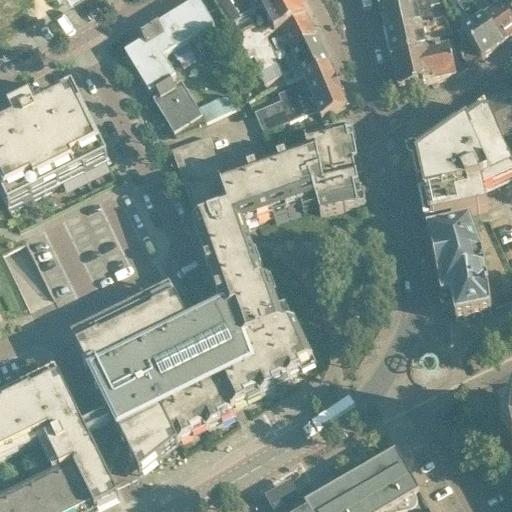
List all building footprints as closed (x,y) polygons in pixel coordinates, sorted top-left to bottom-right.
[(288,0),(209,0),(218,13),(229,31),(288,0)] [(281,76),(265,41),(279,34),(306,20),(305,19),(306,19),(295,0),(288,0),(229,31),(260,80),(271,73),(275,80),(281,76)] [(380,13),(386,37),(434,27),(434,26),(433,24),(442,22),(437,0),(376,0),(379,13),(380,13)] [(502,49),(484,23),(485,22),(468,0),(459,7),(473,28),(463,36),(468,43),(462,48),(461,58),(469,72),(502,49)] [(481,0),(493,16),(485,22),(484,23),(502,49),(511,41),(511,19),(498,0),(481,0)] [(498,0),(511,19),(511,0),(510,0),(498,0)] [(202,120),(181,86),(174,90),(171,85),(176,82),(164,62),(193,44),(200,56),(221,43),(214,31),(215,31),(199,4),(158,29),(155,24),(137,34),(144,46),(125,57),(150,98),(155,95),(159,100),(154,103),(174,137),(202,120)] [(263,86),(268,95),(286,88),(304,80),(330,69),(316,40),(306,20),(279,34),(281,38),(271,43),(276,54),(286,49),(289,54),(290,54),(298,70),(282,77),(281,76),(275,80),(263,86)] [(386,37),(391,62),(432,54),(432,53),(450,49),(454,48),(452,38),(444,23),(434,26),(434,27),(386,37)] [(432,53),(432,54),(391,62),(398,94),(456,81),(452,61),(450,49),(432,53)] [(309,101),(310,103),(339,91),(330,69),(304,80),(307,86),(279,98),(281,105),(255,116),(259,128),(286,115),(285,113),(297,108),(296,107),(309,101)] [(0,257),(28,309),(51,298),(108,414),(217,360),(79,82),(0,120),(0,257)] [(285,113),(286,115),(259,128),(264,138),(319,115),(322,123),(348,112),(339,91),(310,103),(309,101),(296,107),(297,108),(285,113)] [(231,97),(199,112),(206,127),(220,121),(236,113),(231,97)] [(511,102),(489,112),(504,147),(511,143),(511,102)] [(414,171),(414,172),(415,172),(415,173),(414,173),(418,193),(421,193),(423,200),(420,201),(426,227),(488,213),(484,199),(511,186),(511,174),(485,113),(462,129),(464,131),(458,136),(456,133),(420,159),(421,160),(420,161),(419,160),(418,161),(419,163),(417,170),(415,170),(414,171)] [(170,292),(72,341),(110,418),(97,425),(83,431),(56,375),(0,402),(0,460),(50,436),(53,442),(46,446),(61,476),(60,477),(63,482),(0,511),(90,511),(93,511),(104,511),(119,505),(87,439),(100,432),(113,426),(141,481),(179,451),(177,447),(193,439),(191,435),(203,429),(205,433),(221,426),(219,421),(276,394),(274,389),(302,376),(299,372),(314,365),(295,327),(285,331),(274,301),(270,303),(259,273),(255,275),(250,262),(255,261),(249,244),(244,246),(239,233),(244,231),(243,227),(255,222),(257,227),(274,221),(272,216),(285,212),(287,216),(316,206),(321,219),(358,211),(355,196),(360,195),(353,164),(358,163),(354,146),(349,147),(346,131),(305,141),(309,158),(221,189),(218,182),(225,179),(212,141),(178,153),(172,155),(198,228),(194,230),(225,318),(217,322),(216,319),(206,324),(207,327),(191,335),(170,292)] [(275,134),(265,138),(270,149),(279,145),(275,134)] [(490,306),(488,274),(485,259),(472,225),(427,235),(445,316),(454,314),(456,323),(492,316),(490,306)] [(511,294),(497,301),(501,310),(511,305),(511,294)] [(511,436),(507,439),(503,437),(501,442),(505,443),(511,456),(511,436)] [(395,511),(420,498),(396,457),(305,509),(306,511),(395,511)]
